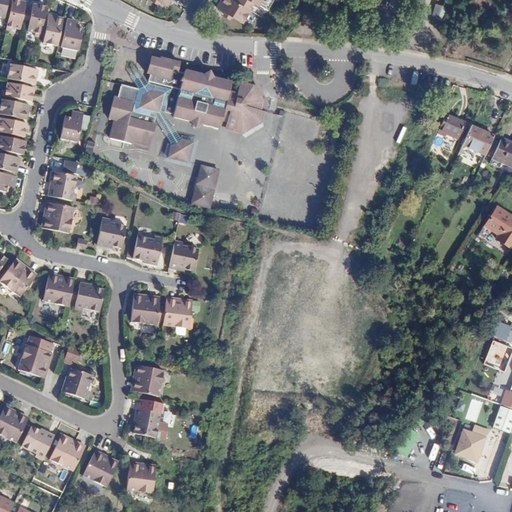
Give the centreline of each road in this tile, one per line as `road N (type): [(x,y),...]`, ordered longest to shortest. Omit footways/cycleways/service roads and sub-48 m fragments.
road 1 (residential): [(174,37),(388,58),(511,88)]
road 2 (residential): [(122,273),(114,325),(119,393),(110,428),(93,428),(0,382)]
road 3 (residential): [(15,233),(47,108),(87,78),(106,8)]
road 4 (residential): [(511,495),(428,481),(427,436)]
